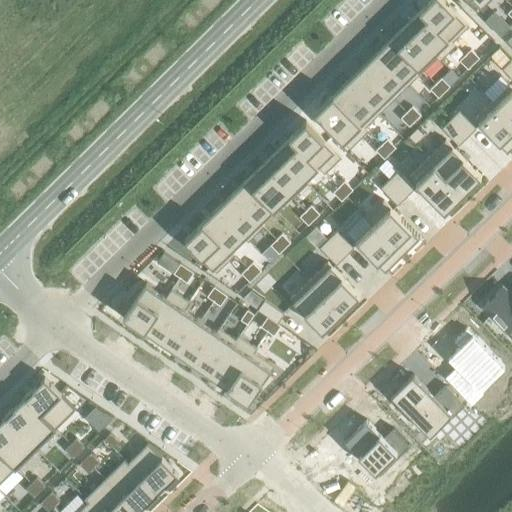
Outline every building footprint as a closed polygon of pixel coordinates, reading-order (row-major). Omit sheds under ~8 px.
[(444,0),(428,0),(420,9),(455,45),(456,44),(452,41),(469,25),(444,0)] [(420,9),(405,23),(440,59),(455,45),(420,9)] [(405,23),(391,37),(422,70),(436,56),(440,60),(440,59),(405,23)] [(391,37),(376,52),(408,84),(422,70),(391,37)] [(470,49),(465,55),(473,63),(478,58),(470,49)] [(376,52),(361,66),(393,98),(408,84),(376,52)] [(465,55),(459,60),(467,69),(473,63),(465,55)] [(511,61),(510,60),(502,68),(511,78),(511,61)] [(361,66),(347,80),(379,113),(393,98),(361,66)] [(441,78),(435,83),(444,92),(449,86),(441,78)] [(347,80),(332,94),(367,130),(368,130),(365,126),(379,113),(347,80)] [(435,83),(430,89),(438,97),(444,92),(435,83)] [(511,87),(509,84),(492,101),(511,121),(511,87)] [(332,94),(314,112),(349,148),(367,130),(332,94)] [(511,121),(492,101),(475,117),(507,150),(511,145),(511,121)] [(412,106),(406,112),(414,120),(420,115),(412,106)] [(459,111),(450,119),(467,136),(475,128),(459,111)] [(406,112),(400,117),(409,126),(414,120),(406,112)] [(450,119),(441,128),(458,145),(467,136),(450,119)] [(306,120),(289,136),(324,172),(341,156),(306,120)] [(417,127),(408,136),(415,143),(423,134),(417,127)] [(289,136),(275,151),(307,183),(307,182),(304,179),(317,166),(324,173),(324,172),(289,136)] [(387,139),(381,144),(389,153),(395,147),(387,139)] [(445,139),(427,157),(462,194),(480,176),(445,139)] [(381,144),(375,150),(384,158),(389,153),(381,144)] [(275,151),(260,165),(292,197),(307,183),(275,151)] [(427,157),(408,175),(444,211),(462,194),(427,157)] [(260,165),(245,179),(274,208),(288,194),(291,198),(292,197),(260,165)] [(398,170),(389,179),(406,196),(415,188),(398,170)] [(245,179),(231,193),(263,226),(264,225),(260,221),(274,208),(245,179)] [(389,179),(380,187),(397,205),(406,196),(389,179)] [(344,181),(338,186),(346,195),(352,189),(344,181)] [(338,186),(333,192),(341,200),(346,195),(338,186)] [(231,193),(216,208),(248,240),(263,226),(231,193)] [(383,200),(366,216),(402,253),(419,236),(383,200)] [(311,205),(305,210),(313,219),(319,213),(311,205)] [(216,208),(202,222),(234,254),(234,253),(231,250),(244,237),(248,241),(248,240),(216,208)] [(305,210),(299,216),(308,224),(313,219),(305,210)] [(372,224),(356,240),(385,270),(402,253),(366,216),(365,217),(372,224)] [(202,222),(184,239),(216,272),(234,254),(202,222)] [(336,230),(328,238),(345,255),(353,247),(336,230)] [(281,233),(276,239),(284,247),(290,242),(281,233)] [(328,238),(319,247),(336,264),(345,255),(328,238)] [(276,239),(270,245),(278,253),(284,247),(276,239)] [(327,261),(308,279),(341,313),(360,294),(327,261)] [(252,262),(247,268),(255,276),(260,270),(252,262)] [(180,263),(173,273),(180,277),(186,268),(180,263)] [(186,268),(180,277),(186,282),(193,272),(186,268)] [(247,268),(241,273),(249,281),(255,276),(247,268)] [(308,279),(290,298),(322,331),(341,313),(308,279)] [(146,282),(123,316),(143,330),(172,289),(171,288),(166,296),(146,282)] [(213,286),(207,296),(213,301),(220,291),(213,286)] [(502,286),(481,307),(511,338),(511,293),(510,295),(502,286)] [(172,289),(143,330),(160,342),(189,300),(172,289)] [(220,291),(213,301),(220,305),(226,295),(220,291)] [(265,299),(257,309),(277,323),(284,313),(265,299)] [(189,300),(160,342),(177,353),(200,320),(184,309),(190,301),(189,300)] [(247,310),(240,319),(247,324),(253,314),(247,310)] [(267,317),(261,326),(267,331),(274,321),(267,317)] [(200,320),(177,353),(194,365),(219,328),(219,327),(216,331),(200,320)] [(274,321),(267,331),(273,335),(280,326),(274,321)] [(456,364),(443,377),(471,405),(484,393),(481,390),(507,365),(468,325),(453,339),(459,345),(447,356),(456,364)] [(219,328),(194,365),(210,377),(239,335),(238,335),(236,339),(219,328)] [(239,335),(210,377),(227,388),(256,347),(239,335)] [(256,347),(227,388),(248,402),(256,390),(260,392),(275,377),(268,372),(274,365),(254,351),(257,347),(256,347)] [(412,374),(390,395),(430,435),(450,416),(452,417),(464,405),(445,385),(433,396),(412,374)] [(24,396),(24,397),(55,428),(75,408),(44,377),(32,389),(33,389),(25,397),(24,396)] [(5,416),(4,416),(35,448),(55,428),(24,397),(13,408),(13,409),(6,417),(5,416)] [(0,451),(15,467),(35,448),(4,416),(0,420),(0,451)] [(355,429),(336,448),(353,466),(348,473),(359,480),(362,475),(374,487),(393,468),(400,475),(411,464),(386,439),(375,450),(355,429)] [(110,433),(104,439),(113,447),(118,442),(110,433)] [(76,438),(70,444),(78,452),(84,447),(76,438)] [(124,458),(124,459),(158,494),(158,493),(158,492),(165,485),(166,486),(178,474),(147,442),(128,462),(124,458)] [(70,444),(65,449),(73,458),(78,452),(70,444)] [(0,482),(15,467),(0,451),(0,482)] [(90,453),(84,458),(93,467),(98,461),(90,453)] [(84,458),(79,464),(87,472),(93,467),(84,458)] [(124,459),(104,478),(136,511),(138,511),(146,504),(146,505),(158,494),(124,459)] [(37,477),(31,483),(39,491),(45,485),(37,477)] [(136,511),(104,478),(84,497),(98,511),(136,511)] [(31,483),(25,488),(32,495),(33,496),(39,491),(31,483)] [(51,492),(45,497),(53,505),(59,500),(51,492)] [(45,497),(39,502),(45,509),(48,511),(53,505),(45,497)] [(87,502),(76,511),(98,511),(84,497),(83,498),(87,502)]
